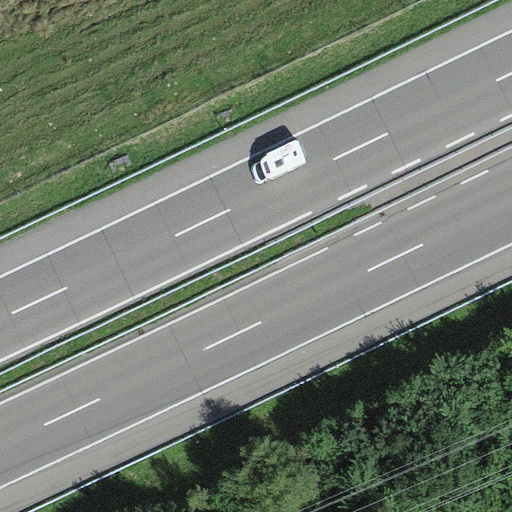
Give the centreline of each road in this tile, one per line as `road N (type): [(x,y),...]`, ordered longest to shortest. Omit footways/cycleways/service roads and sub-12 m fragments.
road 1 (motorway): [(511,74),(0,319)]
road 2 (motorway): [(0,448),(511,204)]
